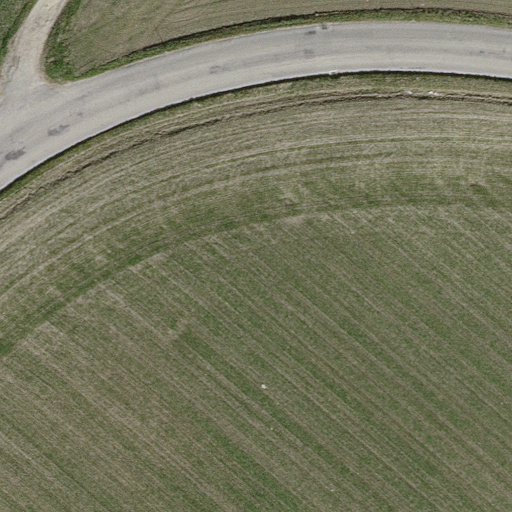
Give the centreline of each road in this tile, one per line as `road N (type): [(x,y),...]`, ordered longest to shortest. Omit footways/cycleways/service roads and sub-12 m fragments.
road 1 (unclassified): [(511,56),(323,52),(201,72),(97,106),(33,137),(0,165)]
road 2 (track): [(55,0),(29,58),(33,137)]
